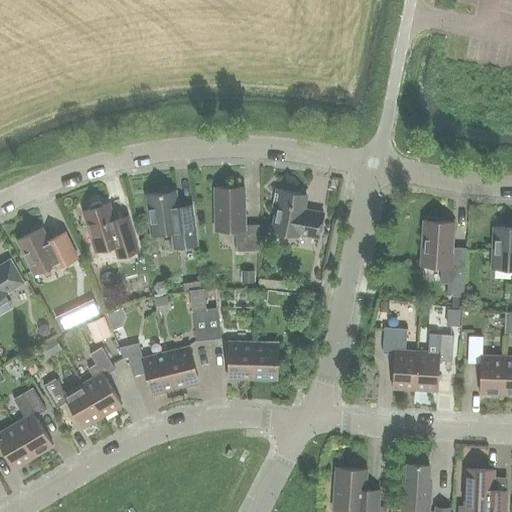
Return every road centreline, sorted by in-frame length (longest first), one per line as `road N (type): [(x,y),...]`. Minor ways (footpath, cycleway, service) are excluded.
road 1 (unclassified): [(0,203),(68,173),(166,151),(260,147),(371,165)]
road 2 (residential): [(304,422),(230,418),(159,432),(17,511)]
road 3 (unclassified): [(304,422),(336,338),(371,165)]
road 4 (residential): [(304,422),(511,434)]
road 5 (unclassified): [(371,165),(409,0)]
road 6 (residential): [(511,186),(371,165)]
